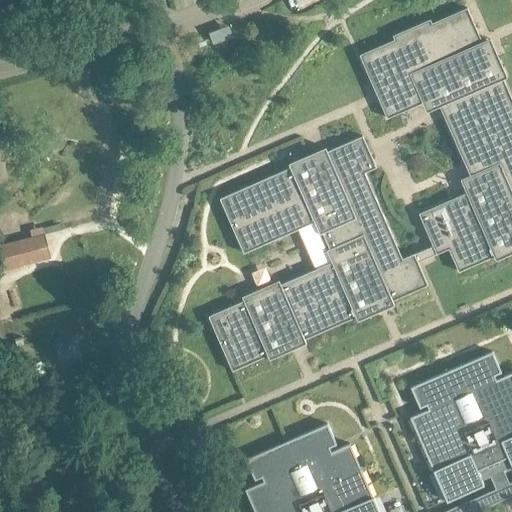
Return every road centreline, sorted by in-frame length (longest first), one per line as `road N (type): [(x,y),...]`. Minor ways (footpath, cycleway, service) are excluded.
road 1 (residential): [(162,29),(181,130),(177,170),(121,363),(122,400),(174,511)]
road 2 (residential): [(303,0),(346,45),(388,36),(390,0)]
